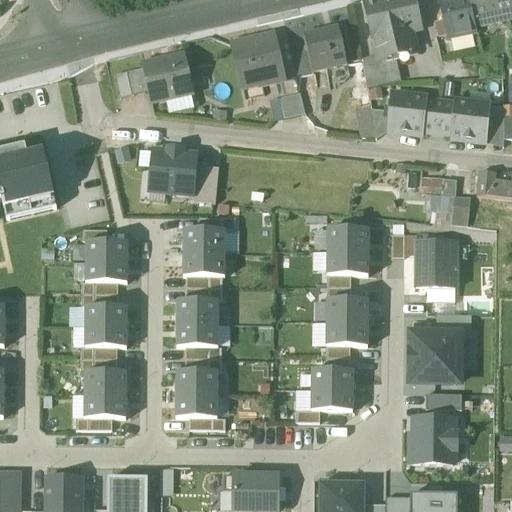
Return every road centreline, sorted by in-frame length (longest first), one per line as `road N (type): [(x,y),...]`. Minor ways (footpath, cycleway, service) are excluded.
road 1 (residential): [(511,166),(95,122),(86,73),(68,42)]
road 2 (residential): [(304,451),(389,451),(393,289)]
road 3 (residential): [(151,450),(153,231)]
road 4 (unclassified): [(252,0),(68,42)]
road 5 (residential): [(151,450),(304,451)]
road 6 (residential): [(28,450),(28,303)]
road 7 (residential): [(28,450),(151,450)]
